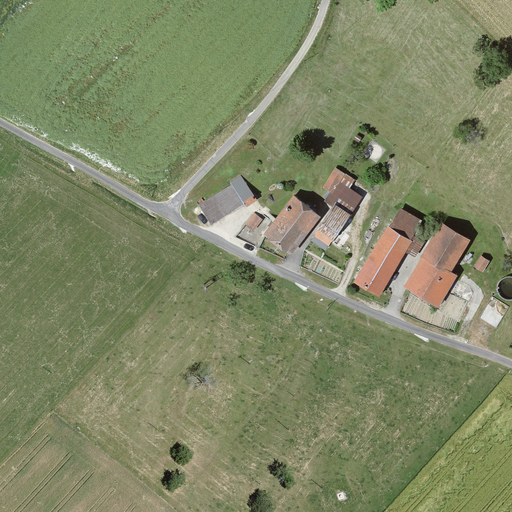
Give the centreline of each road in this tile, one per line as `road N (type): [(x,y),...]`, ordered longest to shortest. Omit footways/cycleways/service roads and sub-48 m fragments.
road 1 (unclassified): [(511,364),(353,305),(0,119)]
road 2 (track): [(325,0),(273,94),(164,212)]
